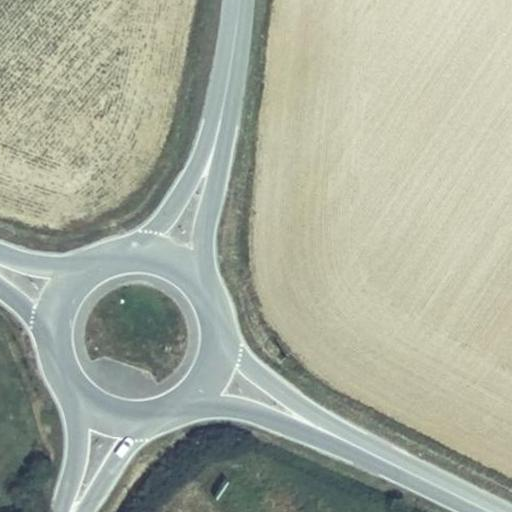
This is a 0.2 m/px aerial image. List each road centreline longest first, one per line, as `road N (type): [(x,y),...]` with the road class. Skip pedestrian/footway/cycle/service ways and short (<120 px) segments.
road 1 (secondary): [(364,450),(241,357),(219,329)]
road 2 (secondary): [(184,403),(246,409),(364,450)]
road 3 (tertiary): [(206,291),(223,111)]
road 4 (tertiary): [(223,111),(190,180),(153,231),(122,254)]
road 5 (secondary): [(488,511),(364,450)]
road 6 (tertiary): [(70,386),(77,449),(63,511)]
